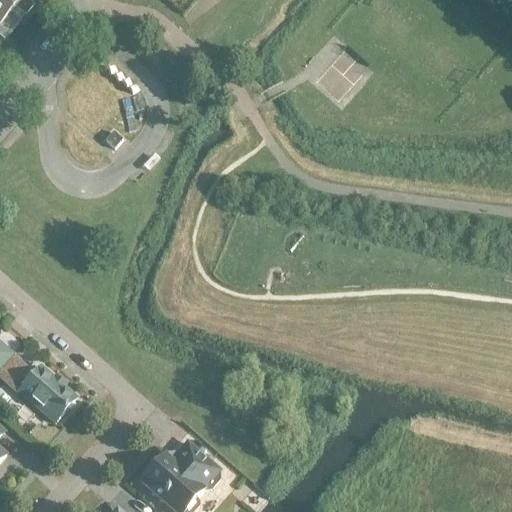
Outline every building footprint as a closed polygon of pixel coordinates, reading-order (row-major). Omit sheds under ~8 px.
[(0,0),(0,39),(4,43),(22,23),(12,14),(24,0),(0,0)] [(123,142),(114,135),(106,144),(115,152),(123,142)] [(28,385),(19,394),(55,426),(76,402),(41,370),(35,377),(13,358),(0,346),(0,371),(6,366),(28,385)] [(35,441),(43,448),(51,439),(43,432),(35,441)] [(219,476),(221,474),(188,445),(177,458),(177,459),(166,460),(165,459),(142,485),(147,490),(172,511),(195,511),(199,509),(199,505),(196,502),(204,493),(211,493),(219,483),(219,476)]
